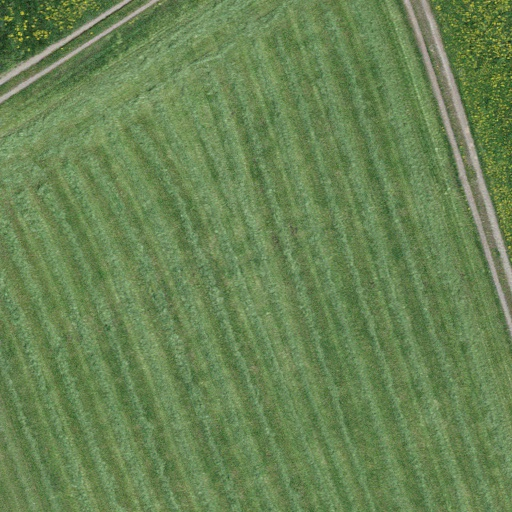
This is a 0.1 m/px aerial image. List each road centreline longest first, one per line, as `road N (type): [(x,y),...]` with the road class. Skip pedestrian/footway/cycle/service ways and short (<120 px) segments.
road 1 (track): [(511,303),(412,0)]
road 2 (track): [(167,0),(0,106)]
